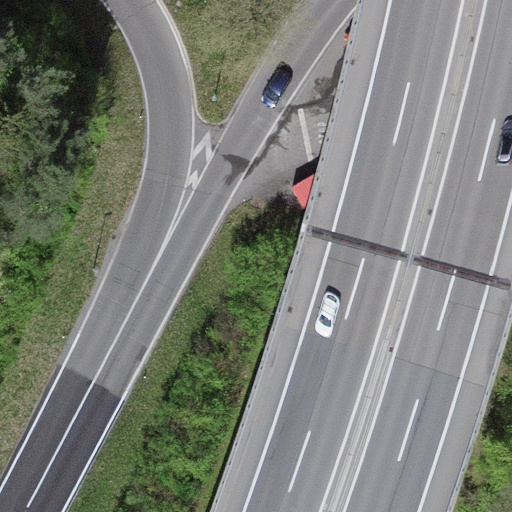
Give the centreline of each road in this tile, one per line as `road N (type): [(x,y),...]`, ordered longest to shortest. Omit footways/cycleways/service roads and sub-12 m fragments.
road 1 (motorway): [(427,0),(366,248),(280,511)]
road 2 (motorway): [(380,511),(454,273),(511,40)]
road 3 (motorway): [(332,0),(140,292)]
road 4 (motorway): [(128,0),(164,68),(169,126),(140,292)]
road 5 (motorway): [(140,292),(24,511)]
